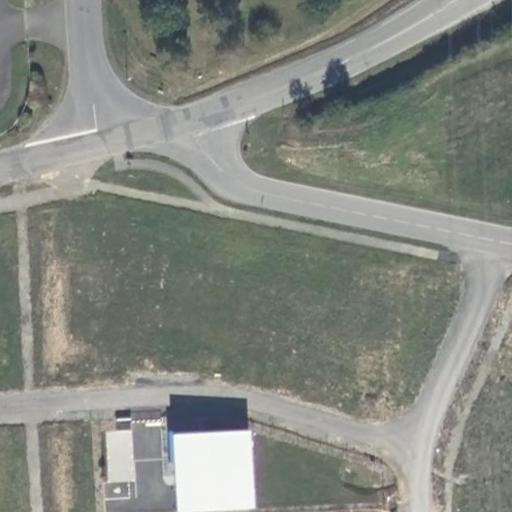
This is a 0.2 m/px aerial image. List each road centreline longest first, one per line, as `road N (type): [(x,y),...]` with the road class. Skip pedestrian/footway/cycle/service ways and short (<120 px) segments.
road 1 (residential): [(0,408),(225,396),(423,459)]
road 2 (tertiary): [(190,120),(332,67),(430,16)]
road 3 (tertiary): [(411,224),(235,183),(210,159),(190,120)]
road 4 (residential): [(411,224),(423,459)]
road 5 (tertiary): [(0,164),(190,120)]
